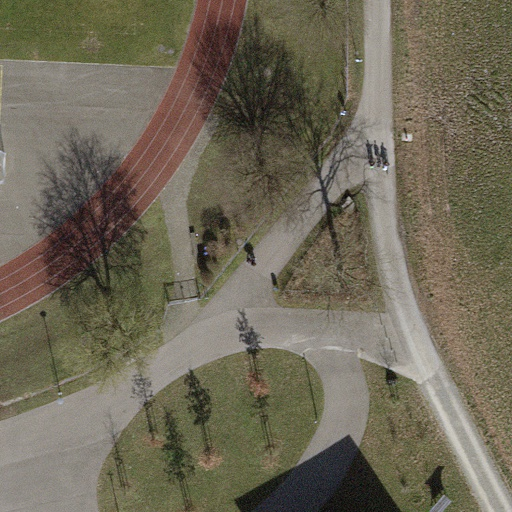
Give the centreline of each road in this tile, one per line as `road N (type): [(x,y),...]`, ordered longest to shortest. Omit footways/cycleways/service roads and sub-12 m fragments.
road 1 (track): [(381,148),(429,368),(507,511)]
road 2 (track): [(379,0),(381,148)]
